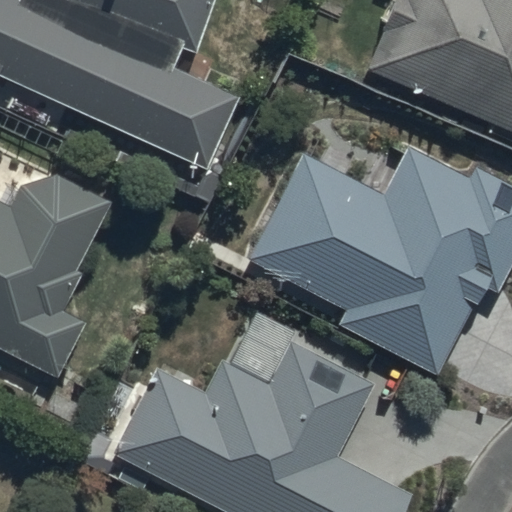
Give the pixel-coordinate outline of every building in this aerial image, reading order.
[(0,0),(0,69),(200,158),(233,87),(165,55),(173,36),(187,42),(202,0),(0,0)] [(511,0),(382,0),(359,58),(511,123),(511,0)] [(338,303),(332,313),(429,366),(467,295),(470,297),(479,279),(490,285),(511,243),(511,179),(469,156),(462,169),(403,137),(376,187),(297,144),(240,249),(338,303)] [(0,343),(50,368),(78,313),(55,301),(74,263),(68,260),(103,191),(51,164),(15,175),(2,200),(0,198),(0,343)] [(149,357),(106,443),(241,511),(388,511),(401,487),(330,450),(368,376),(283,333),(262,375),(213,350),(197,382),(149,357)]
